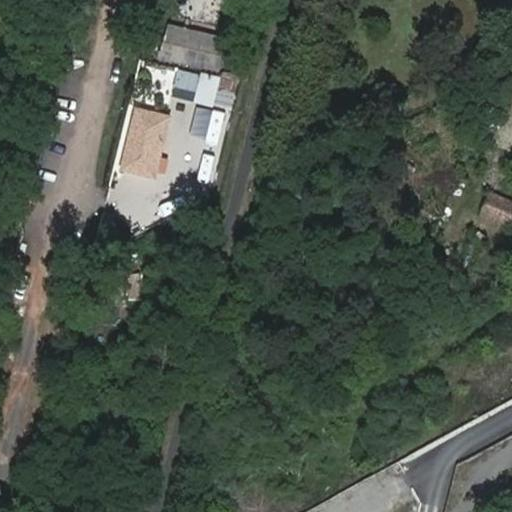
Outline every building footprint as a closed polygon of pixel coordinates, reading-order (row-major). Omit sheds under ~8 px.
[(225,0),(221,28),(235,31),(240,0),(225,0)] [(511,28),(495,37),(505,59),(511,56),(511,28)] [(177,71),(173,94),(200,99),(204,75),(177,71)] [(231,99),(216,95),(210,118),(225,122),(231,99)] [(210,118),(208,128),(223,131),(225,122),(210,118)] [(164,133),(132,125),(117,184),(149,192),(164,133)] [(104,243),(95,247),(99,256),(108,252),(104,243)] [(79,439),(128,440),(129,406),(80,404),(79,439)]
